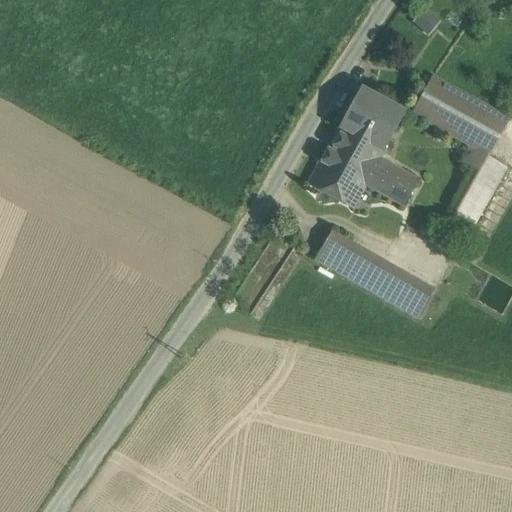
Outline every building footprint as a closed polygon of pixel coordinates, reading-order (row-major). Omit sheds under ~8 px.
[(508,122),(431,79),(413,113),(452,135),(408,212),(464,242),(506,168),(488,158),(508,122)] [(403,115),(361,91),(341,127),(383,151),(384,151),(403,115)] [(341,127),(311,184),(352,207),(365,185),(379,159),(383,151),(341,127)] [(419,181),(379,159),(365,185),(404,207),(419,181)] [(349,244),(331,233),(315,261),(334,271),(349,244)] [(436,293),(349,244),(334,271),(420,321),(436,293)]
